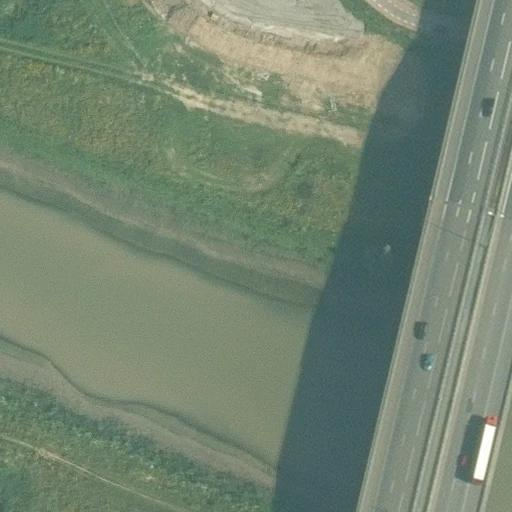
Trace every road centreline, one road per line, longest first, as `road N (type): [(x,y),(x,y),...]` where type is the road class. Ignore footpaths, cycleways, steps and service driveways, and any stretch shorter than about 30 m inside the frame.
road 1 (motorway): [(511,8),(391,511)]
road 2 (motorway): [(451,511),(511,258)]
road 3 (tertiary): [(511,47),(336,0)]
